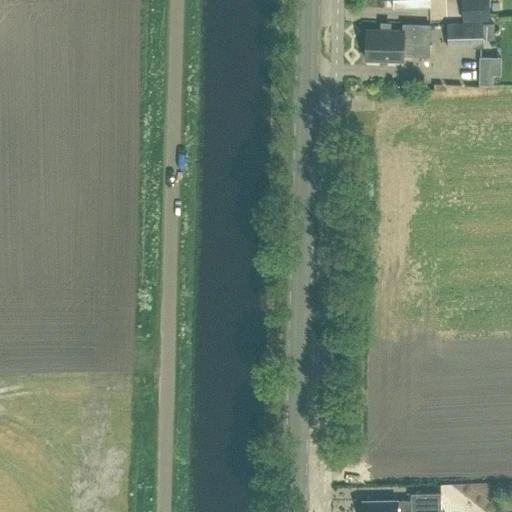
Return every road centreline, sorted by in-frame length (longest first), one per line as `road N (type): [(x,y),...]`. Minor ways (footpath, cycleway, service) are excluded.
road 1 (secondary): [(290,511),(305,0)]
road 2 (unclassified): [(161,511),(174,0)]
